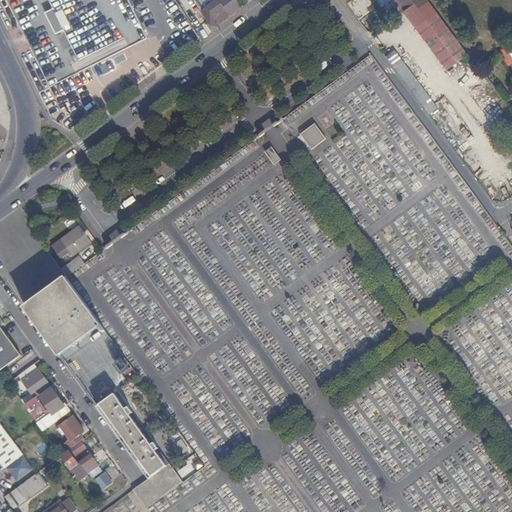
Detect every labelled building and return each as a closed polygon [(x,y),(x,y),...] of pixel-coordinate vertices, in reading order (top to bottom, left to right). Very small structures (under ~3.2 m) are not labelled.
[(88,70),(142,43),(149,39),(129,0),(6,0),(51,89),(88,70)] [(168,0),(175,10),(180,7),(174,0),(168,0)] [(217,26),(242,7),(237,0),(194,0),(211,26),(217,26)] [(342,0),(358,21),(379,5),(375,0),(342,0)] [(439,13),(429,0),(400,0),(408,10),(407,11),(408,12),(449,68),(469,54),(439,13)] [(408,12),(407,11),(405,12),(420,31),(448,69),(449,68),(408,12)] [(373,33),(393,19),(389,14),(369,28),(373,33)] [(507,34),(507,32),(507,30),(506,28),(504,26),(502,25),(499,26),(497,27),(496,28),(495,31),(495,33),(496,35),(497,37),(499,38),(502,38),(504,37),(506,36),(507,34)] [(498,54),(510,67),(511,65),(511,55),(505,48),(498,54)] [(437,109),(394,51),(386,58),(429,116),(437,109)] [(301,134),(312,149),(325,139),(314,124),(301,134)] [(281,160),(272,148),(266,152),(275,164),(281,160)] [(68,253),(72,257),(90,244),(77,226),(50,246),(59,259),(68,253)] [(66,277),(84,264),(78,256),(60,270),(65,277),(66,277)] [(46,326),(64,351),(100,325),(65,278),(30,303),(46,326)] [(58,355),(64,351),(46,326),(30,303),(23,308),(58,355)] [(0,370),(0,371),(21,357),(0,328),(0,327),(0,370)] [(42,392),(50,386),(34,365),(19,376),(31,392),(38,387),(42,392)] [(43,432),(69,413),(50,386),(42,392),(40,394),(48,406),(47,407),(51,413),(50,415),(36,397),(24,405),(43,432)] [(147,507),(152,503),(165,494),(167,492),(183,480),(170,462),(167,464),(138,425),(115,393),(102,402),(97,406),(133,455),(149,477),(144,481),(139,484),(133,488),(147,507)] [(40,394),(36,397),(50,415),(51,413),(47,407),(48,406),(40,394)] [(84,431),(73,417),(60,427),(70,441),(84,431)] [(21,456),(23,454),(0,424),(0,463),(4,469),(17,459),(18,461),(23,458),(21,456)] [(182,455),(191,451),(184,438),(176,442),(182,455)] [(61,457),(71,471),(79,465),(74,458),(86,449),(81,442),(61,457)] [(71,471),(78,481),(89,473),(99,465),(89,451),(82,456),(85,460),(79,465),(71,471)] [(113,482),(105,470),(95,478),(104,489),(113,482)] [(5,497),(14,510),(47,486),(37,473),(5,497)] [(62,505),(66,511),(71,511),(74,510),(67,501),(62,505)] [(66,511),(62,505),(60,503),(47,511),(66,511)]
